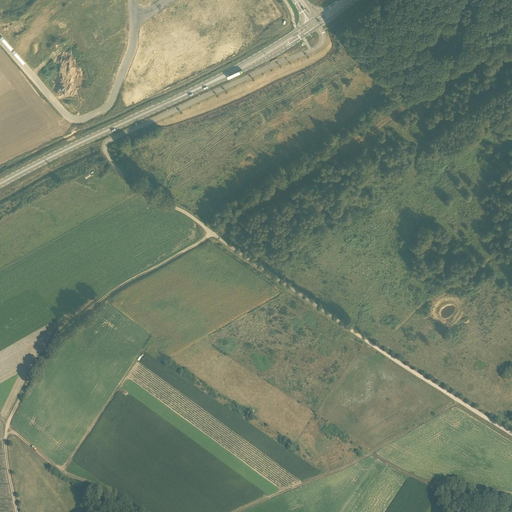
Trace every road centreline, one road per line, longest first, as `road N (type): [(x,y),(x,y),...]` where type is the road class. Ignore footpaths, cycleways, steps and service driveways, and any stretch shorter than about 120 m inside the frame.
road 1 (track): [(478,59),(103,298),(50,345),(7,424),(17,511)]
road 2 (unclassified): [(348,329),(197,221),(145,197),(105,153),(115,138),(316,49),(317,27)]
road 3 (unclassified): [(131,0),(129,53),(109,102),(81,118),(67,116),(0,41)]
road 4 (primary): [(172,100),(0,184)]
road 5 (track): [(0,414),(50,462),(135,511)]
road 6 (primary): [(172,100),(317,27)]
road 7 (primary): [(309,21),(172,100)]
road 8 (track): [(237,511),(369,453)]
road 9 (track): [(461,403),(348,329)]
